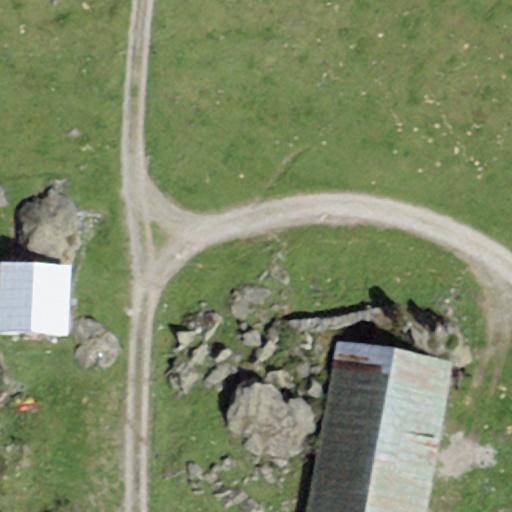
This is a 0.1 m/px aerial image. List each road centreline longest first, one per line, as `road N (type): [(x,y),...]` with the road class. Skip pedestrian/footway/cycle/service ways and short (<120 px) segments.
road 1 (track): [(511,276),(440,230),(355,208),(265,211),(208,228),(168,262),(142,307),(139,511)]
road 2 (track): [(208,228),(171,215),(133,179),(147,0)]
road 3 (track): [(133,179),(142,307)]
